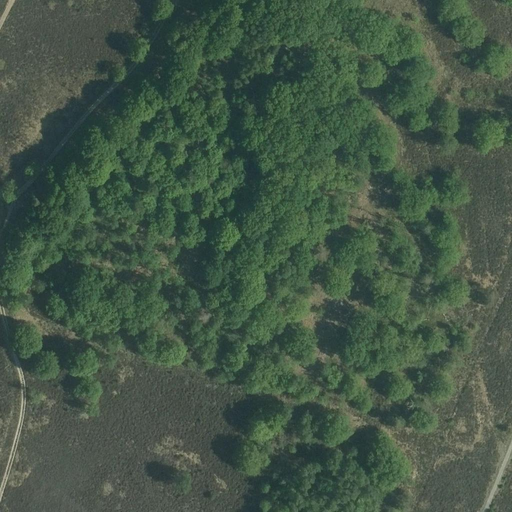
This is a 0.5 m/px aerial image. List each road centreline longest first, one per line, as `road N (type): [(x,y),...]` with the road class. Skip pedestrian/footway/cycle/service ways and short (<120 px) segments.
road 1 (track): [(13,200),(133,66),(175,0)]
road 2 (track): [(0,494),(23,407),(0,301)]
